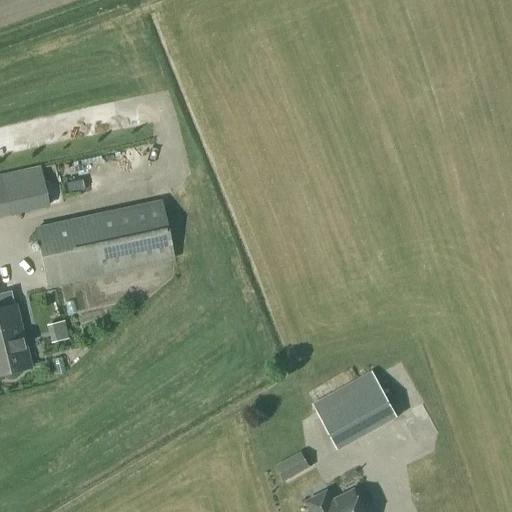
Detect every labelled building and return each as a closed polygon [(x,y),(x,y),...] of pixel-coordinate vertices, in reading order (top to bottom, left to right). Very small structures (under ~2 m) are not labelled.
[(176,98),(145,100),(147,126),(178,123),(176,98)] [(83,120),(86,136),(118,129),(114,112),(83,120)] [(0,218),(48,208),(39,168),(0,176),(0,218)] [(47,289),(174,261),(161,201),(33,229),(47,289)] [(0,376),(30,369),(15,307),(0,310),(0,376)] [(50,345),(68,340),(64,321),(46,326),(50,345)] [(338,452),(398,418),(372,372),(312,405),(338,452)] [(300,455),(276,469),(285,483),(308,470),(300,455)] [(363,511),(353,493),(316,511),(363,511)]
